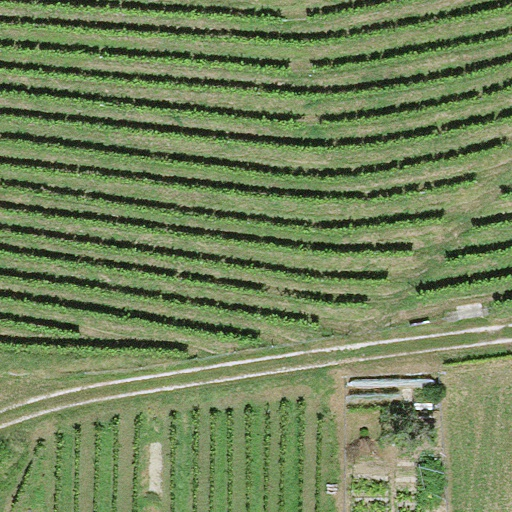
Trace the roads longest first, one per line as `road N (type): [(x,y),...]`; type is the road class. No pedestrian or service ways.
road 1 (track): [(0,419),(83,395),(511,335)]
road 2 (track): [(351,355),(511,154)]
